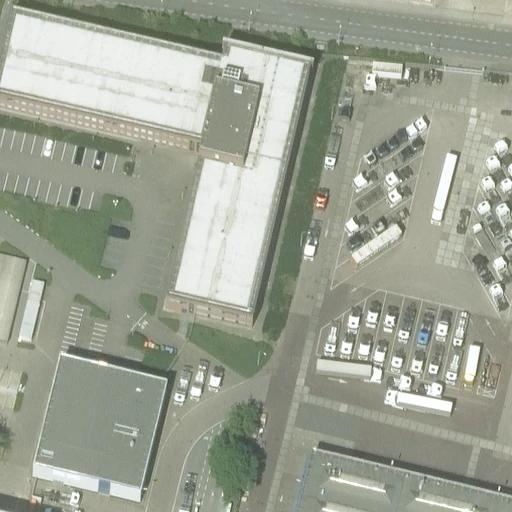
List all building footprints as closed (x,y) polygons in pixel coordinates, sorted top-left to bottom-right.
[(312,75),(311,75),(221,54),(220,56),(222,57),(219,68),(9,20),(0,58),(0,109),(199,155),(164,310),(251,330),(309,77),(311,77),(312,75)] [(370,163),(418,135),(411,123),(363,152),(370,163)] [(0,345),(5,346),(25,265),(0,258),(0,345)] [(165,393),(137,387),(57,368),(31,479),(139,505),(165,393)] [(511,511),(355,473),(310,462),(297,511),(511,511)]
